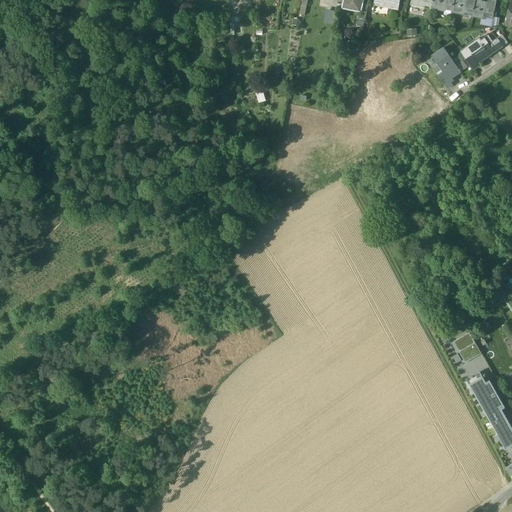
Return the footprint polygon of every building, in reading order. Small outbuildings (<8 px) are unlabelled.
[(362,0),(343,0),(342,8),(359,11),(360,12),(361,5),(362,0)] [(398,0),(374,0),(374,4),(388,7),(388,8),(397,10),(398,0)] [(410,0),(410,6),(423,8),(424,6),(431,8),(432,0),(410,0)] [(432,0),(431,8),(431,10),(444,12),(444,10),(452,12),(453,0),(432,0)] [(466,0),(467,0),(464,0),(453,0),(452,12),(451,14),(464,16),(465,14),(472,15),(474,0),(466,0)] [(487,0),(487,4),(481,3),(481,0),(474,0),(472,15),(472,17),(484,20),(485,18),(492,19),(495,0),(487,0)] [(368,6),(361,5),(360,12),(359,11),(358,19),(365,20),(368,6)] [(335,25),(338,11),(329,9),(326,22),(335,25)] [(492,42),(487,36),(480,41),(478,38),(461,51),(474,70),(480,66),(478,64),(502,47),(497,39),(492,42)] [(461,72),(443,48),(431,56),(438,65),(433,69),(447,89),(453,85),(449,80),(461,72)] [(266,101),(265,87),(257,88),(257,101),(266,101)] [(454,341),(460,352),(473,344),(467,334),(454,341)] [(460,352),(466,362),(479,355),(473,344),(460,352)] [(480,372),(466,380),(506,451),(511,448),(511,447),(511,428),(510,425),(502,410),(505,408),(490,381),(486,383),(480,372)]
